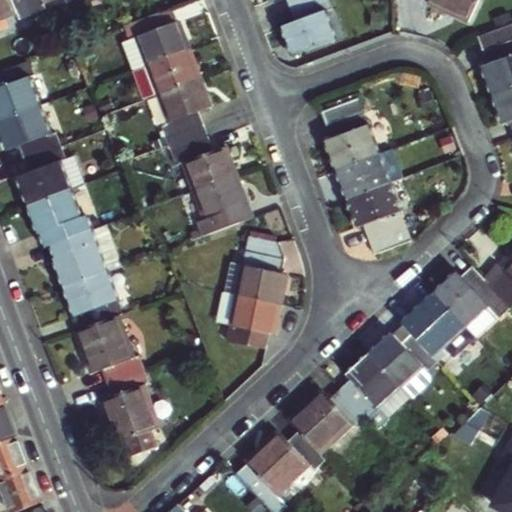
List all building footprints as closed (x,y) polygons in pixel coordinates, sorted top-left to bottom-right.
[(19,18),(32,13),(27,0),(0,0),(0,17),(17,11),(19,18)] [(44,1),(46,0),(27,0),(32,13),(47,8),(44,1)] [(334,39),(324,10),(331,8),(328,0),(312,0),(290,8),(294,21),(283,26),(293,54),(334,39)] [(287,0),(290,8),(312,0),(287,0)] [(480,0),(430,0),(429,3),(471,22),(480,0)] [(138,38),(148,64),(190,48),(180,21),(178,21),(173,7),(146,17),(125,25),(130,40),(138,38)] [(511,26),(480,38),(489,66),(484,68),(495,97),(511,90),(511,26)] [(190,48),(148,64),(159,93),(201,78),(190,48)] [(0,119),(40,105),(29,76),(34,74),(30,61),(0,71),(0,119)] [(201,78),(159,93),(170,122),(163,124),(168,138),(205,125),(200,111),(212,107),(201,78)] [(511,90),(495,97),(505,125),(511,124),(511,125),(511,90)] [(323,109),(328,124),(365,111),(359,95),(323,109)] [(20,145),(24,158),(61,144),(57,131),(51,133),(40,105),(0,119),(0,124),(9,149),(20,145)] [(365,111),(328,124),(333,137),(328,140),(338,167),(380,151),(365,111)] [(209,138),(205,125),(168,138),(170,144),(173,151),(209,138)] [(214,152),(209,138),(173,151),(178,165),(185,162),(196,190),(238,174),(227,147),(214,152)] [(19,175),(30,205),(72,189),(61,159),(66,158),(61,144),(24,158),(29,172),(19,175)] [(391,181),(380,151),(338,167),(349,197),(391,181)] [(238,174),(196,190),(207,219),(200,222),(204,234),(253,216),(238,174)] [(391,181),(349,197),(360,224),(366,222),(377,253),(413,240),(391,181)] [(72,189),(30,205),(41,233),(51,229),(56,243),(94,229),(89,215),(83,217),(72,189)] [(94,229),(56,243),(61,256),(57,257),(67,286),(109,270),(94,229)] [(250,235),(247,249),(234,247),(225,292),(238,294),(283,303),(289,272),(282,271),(285,260),(278,240),(250,235)] [(486,276),(511,304),(511,261),(506,268),(499,261),(486,276)] [(511,305),(511,304),(486,276),(475,264),(463,275),(459,271),(439,290),(469,323),(480,335),(511,305)] [(109,270),(67,286),(78,314),(83,312),(88,327),(120,315),(126,313),(109,270)] [(469,323),(439,290),(416,312),(418,314),(408,324),(441,360),(451,350),(446,345),(469,323)] [(238,294),(225,292),(219,321),(233,324),(238,294)] [(277,334),(283,303),(238,294),(233,324),(230,338),(267,346),(270,333),(277,334)] [(105,369),(110,384),(147,370),(142,355),(136,357),(120,315),(88,327),(78,331),(94,373),(105,369)] [(441,360),(408,324),(396,335),(394,332),(372,352),(403,385),(413,396),(436,375),(431,369),(441,360)] [(403,385),(372,352),(350,373),(355,378),(344,388),(370,416),(403,385)] [(104,400),(120,442),(162,426),(146,383),(151,382),(147,370),(110,384),(114,396),(104,400)] [(344,388),(334,398),(325,389),(293,419),(303,430),(323,452),(356,422),(360,426),(370,416),(344,388)] [(0,443),(19,435),(7,403),(0,405),(0,443)] [(273,509),(275,511),(284,511),(292,505),(281,493),(312,463),(317,469),(329,458),(323,452),(303,430),(291,441),(281,430),(249,461),(251,463),(239,474),(273,509)] [(0,484),(2,484),(1,481),(32,469),(19,435),(0,443),(0,484)] [(511,511),(511,455),(508,462),(511,465),(511,468),(487,506),(496,511),(511,511)] [(0,511),(14,511),(21,510),(44,501),(37,481),(32,469),(1,481),(2,484),(0,484),(0,511)] [(35,508),(37,511),(49,511),(46,503),(35,508)]
